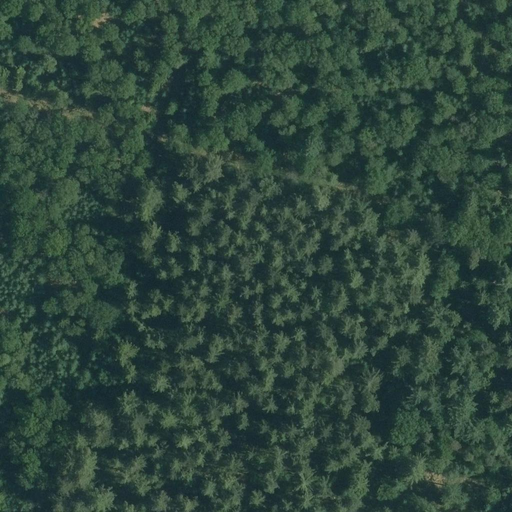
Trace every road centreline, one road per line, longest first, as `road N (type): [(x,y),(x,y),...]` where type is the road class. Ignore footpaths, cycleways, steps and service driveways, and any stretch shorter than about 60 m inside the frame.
road 1 (track): [(511,240),(0,91)]
road 2 (track): [(509,0),(365,511)]
